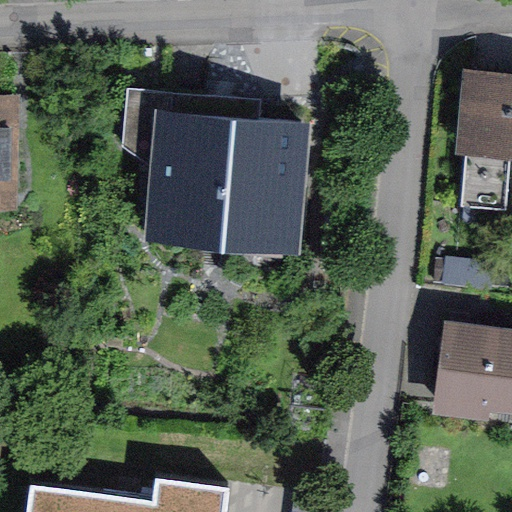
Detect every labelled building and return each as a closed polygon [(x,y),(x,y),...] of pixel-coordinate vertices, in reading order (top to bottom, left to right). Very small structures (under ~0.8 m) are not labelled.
[(511,78),(468,75),(460,160),(511,164),(511,78)] [(30,92),(0,91),(0,203),(29,203),(30,92)] [(287,113),(161,100),(147,239),(308,255),(322,117),(287,113)] [(511,329),(450,324),(443,402),(511,407),(511,329)] [(26,511),(223,511),(228,481),(156,472),(152,495),(31,479),(26,511)]
